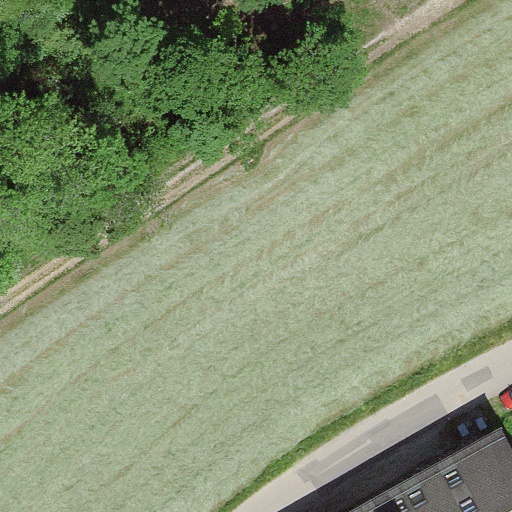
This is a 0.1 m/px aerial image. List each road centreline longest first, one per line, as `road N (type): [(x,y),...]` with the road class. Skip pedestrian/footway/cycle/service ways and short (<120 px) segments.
road 1 (track): [(449,0),(0,312)]
road 2 (unclassified): [(288,511),(511,379)]
